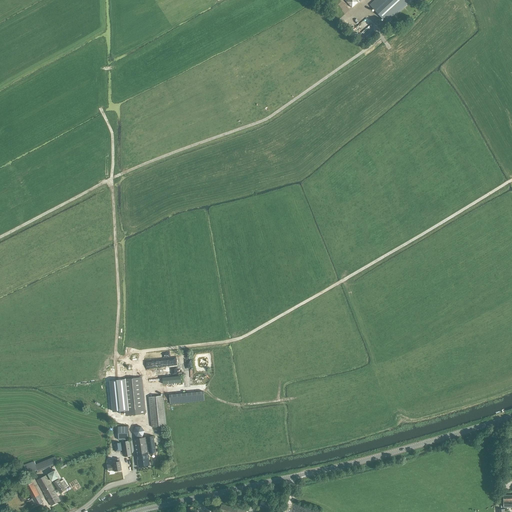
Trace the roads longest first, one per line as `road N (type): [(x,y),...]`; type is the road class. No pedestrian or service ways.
road 1 (track): [(511,180),(243,336),(115,356),(111,131),(99,105)]
road 2 (track): [(0,236),(179,150),(266,125),(382,37),(360,7),(368,0)]
road 3 (tertiary): [(137,511),(511,417)]
road 4 (track): [(0,358),(115,356),(117,416),(130,419),(136,478)]
road 5 (track): [(474,0),(498,60),(511,139)]
